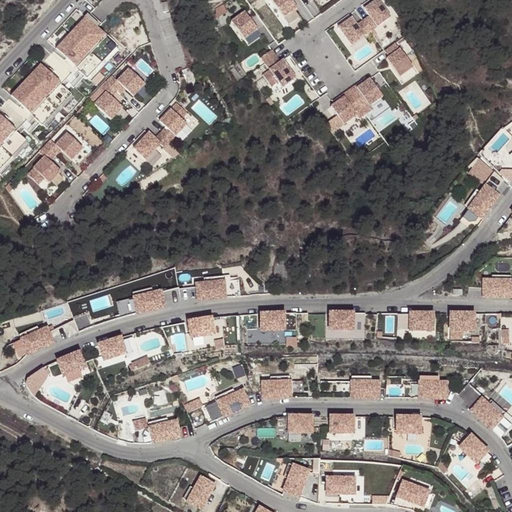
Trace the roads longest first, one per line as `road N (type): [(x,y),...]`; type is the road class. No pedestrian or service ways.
road 1 (residential): [(383,304),(238,306),(154,318),(28,364),(0,387)]
road 2 (residential): [(511,475),(478,431),(428,410),(267,409),(183,447)]
road 3 (residential): [(143,0),(167,93),(57,209)]
road 4 (residential): [(183,447),(117,450),(0,394)]
road 5 (residential): [(511,199),(469,250),(383,304)]
road 6 (residential): [(303,511),(183,447)]
road 7 (residential): [(511,305),(383,304)]
road 8 (track): [(0,427),(57,459),(65,474),(63,511)]
